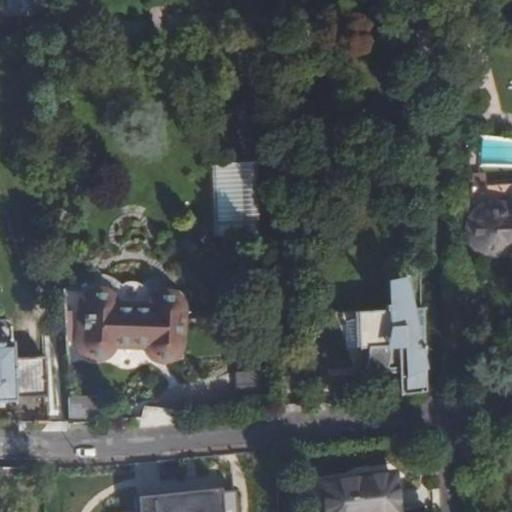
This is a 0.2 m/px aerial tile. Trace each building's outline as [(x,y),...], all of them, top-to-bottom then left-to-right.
[(18,0),(20,13),(49,12),(48,0),(18,0)] [(258,73),(267,72),(267,58),(256,59),(258,73)] [(258,73),(256,59),(233,60),(234,75),(258,73)] [(253,166),(229,167),(232,238),(257,236),(253,166)] [(213,239),(232,238),(229,167),(210,169),(213,239)] [(511,181),(474,184),(476,220),(511,239),(511,181)] [(152,291),(147,298),(121,297),(120,294),(118,292),(116,289),(111,285),(103,282),(97,283),(91,285),(82,292),(79,300),(77,315),(77,339),(78,342),(79,346),(82,351),(88,356),(96,359),(104,359),(109,357),(115,353),(119,346),(146,347),(146,349),(147,351),(151,355),(154,358),(158,360),(164,362),(171,361),(174,360),(179,357),(185,352),(188,345),(190,305),(189,301),(188,297),(183,292),(178,287),(174,286),(166,285),(159,286),(152,291)] [(394,370),(396,393),(423,391),(419,323),(418,303),(408,303),(399,284),(385,291),(387,297),(366,306),(360,306),(337,316),(349,342),(362,342),(363,345),(356,346),(357,358),(362,358),(360,372),(394,370)] [(18,394),(50,393),(48,354),(16,356),(15,339),(0,339),(0,397),(18,396),(18,394)] [(295,357),(280,358),(282,384),(302,383),(296,371),(295,357)] [(257,368),(238,369),(240,397),(273,395),(271,364),(256,364),(257,368)] [(70,393),(71,420),(84,419),(99,419),(98,392),(70,393)] [(388,511),(385,477),(316,485),(319,511),(388,511)] [(220,488),(136,495),(137,511),(235,511),(233,491),(221,493),(220,488)]
